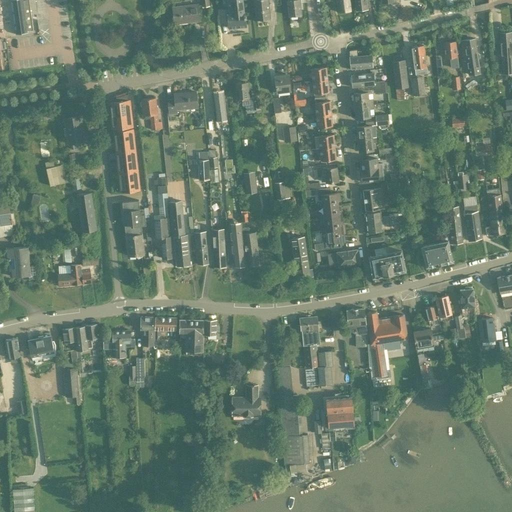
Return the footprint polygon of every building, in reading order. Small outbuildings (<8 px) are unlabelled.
[(11,0),(11,2),(11,5),(12,5),(12,7),(12,8),(12,11),(13,11),(13,13),(12,14),(13,17),(14,17),(14,19),(13,20),(14,23),(15,25),(14,26),(15,29),(16,34),(15,34),(28,33),(28,32),(27,32),(27,31),(33,30),(28,0),(11,0)] [(243,13),(241,0),(226,0),(229,15),(226,15),(228,29),(245,27),(244,13),(243,13)] [(268,1),(274,0),(255,0),(254,0),(256,20),(270,19),(268,1)] [(288,0),(288,1),(287,1),(289,17),(301,15),(299,0),(296,0),(294,0),(288,0)] [(336,0),(338,13),(350,12),(348,0),(336,0)] [(354,0),(356,11),(367,10),(366,0),(354,0)] [(174,24),(199,21),(198,5),(172,8),(174,24)] [(499,34),(501,67),(502,67),(502,73),(511,72),(511,51),(511,33),(499,34)] [(468,75),(480,74),(475,40),(461,42),(463,60),(466,59),(468,75)] [(451,68),(458,68),(455,43),(443,44),(445,59),(450,58),(451,68)] [(414,70),(426,68),(423,47),(411,48),(414,70)] [(357,57),(356,51),(349,51),(351,70),(372,68),(371,56),(357,57)] [(392,63),(396,89),(395,89),(397,100),(404,99),(403,88),(408,88),(404,61),(392,63)] [(309,78),(312,77),(313,82),(327,80),(326,68),(311,69),(312,72),(308,73),(309,78)] [(372,85),(372,87),(384,86),(384,82),(374,83),(373,73),(351,76),(353,88),(372,85)] [(277,93),(290,92),(287,75),(275,77),(277,93)] [(410,77),(412,95),(425,94),(423,76),(410,77)] [(452,77),(453,90),(460,89),(459,76),(452,77)] [(468,90),(477,84),(474,79),(465,85),(468,90)] [(310,93),(314,92),(314,95),(329,93),(327,80),(313,82),(313,85),(309,86),(310,93)] [(242,106),(246,106),(247,113),(261,112),(260,98),(255,98),(249,99),(248,83),(235,84),(237,100),(242,99),(242,106)] [(176,111),(197,108),(196,92),(174,95),(175,100),(168,101),(169,115),(176,114),(176,111)] [(353,94),(354,106),(372,104),(371,93),(367,93),(353,94)] [(116,101),(109,102),(111,116),(130,113),(129,100),(127,100),(126,95),(116,98),(116,101)] [(162,121),(159,122),(156,98),(142,100),(144,116),(149,116),(151,135),(163,134),(162,121)] [(275,114),(281,113),(279,98),(273,99),(275,114)] [(315,103),(316,115),(331,113),(329,101),(315,103)] [(370,117),(373,117),(372,104),(354,106),(355,118),(370,117)] [(130,113),(111,116),(112,129),(132,127),(130,113)] [(332,126),(331,113),(316,115),(317,128),(332,126)] [(82,142),(85,141),(82,116),(65,119),(67,128),(65,128),(66,136),(68,136),(69,144),(74,143),(75,150),(83,148),(82,142)] [(452,127),(464,126),(463,118),(451,119),(452,127)] [(297,140),(295,126),(282,128),(284,142),(297,140)] [(357,127),(358,139),(376,138),(376,132),(371,132),(371,126),(357,127)] [(132,129),(114,131),(115,141),(134,139),(132,129)] [(318,137),(320,149),(334,147),(333,135),(318,137)] [(373,150),(372,142),(377,142),(376,138),(358,139),(359,152),(373,150)] [(134,139),(115,141),(116,151),(135,149),(134,139)] [(336,160),(334,147),(320,149),(321,162),(336,160)] [(135,149),(116,151),(117,161),(136,159),(135,149)] [(136,159),(117,161),(118,172),(137,170),(136,159)] [(379,180),(384,179),(383,168),(382,163),(377,163),(377,159),(361,160),(362,170),(361,170),(362,182),(379,181),(379,180)] [(199,180),(208,180),(207,160),(198,161),(199,180)] [(325,177),(326,183),(338,182),(336,168),(324,169),(324,170),(314,171),(315,178),(325,177)] [(137,170),(118,172),(119,182),(138,180),(137,170)] [(245,193),(256,191),(253,170),(242,171),(245,193)] [(468,187),(467,174),(457,175),(459,188),(468,187)] [(303,176),(304,185),(305,191),(317,190),(320,189),(319,182),(308,183),(307,176),(303,176)] [(138,180),(119,182),(120,192),(140,190),(138,180)] [(274,182),(277,199),(290,198),(287,180),(274,182)] [(388,192),(400,191),(399,182),(387,183),(388,192)] [(169,206),(167,192),(167,185),(158,186),(159,193),(157,193),(159,208),(169,206)] [(322,200),(323,207),(341,205),(339,193),(331,194),(330,188),(320,189),(317,190),(318,200),(322,200)] [(365,211),(378,209),(377,198),(383,197),(382,188),(376,188),(376,189),(363,190),(365,211)] [(492,235),(505,233),(499,188),(486,190),(488,201),(489,207),(491,226),(485,227),(487,235),(492,234),(492,235)] [(77,195),(80,213),(95,211),(92,193),(77,195)] [(122,202),(123,213),(140,211),(138,200),(122,202)] [(173,237),(175,237),(178,267),(190,265),(187,236),(185,236),(182,202),(169,203),(173,237)] [(468,240),(481,239),(477,212),(477,204),(464,206),(465,213),(468,240)] [(320,215),(320,219),(342,217),(341,205),(323,207),(324,214),(320,215)] [(447,236),(447,241),(422,246),(427,268),(436,265),(436,266),(442,265),(442,264),(453,262),(449,244),(463,242),(458,206),(447,208),(451,235),(447,236)] [(95,211),(80,213),(83,232),(98,230),(95,211)] [(123,213),(124,224),(141,222),(140,211),(123,213)] [(365,213),(366,223),(398,219),(397,213),(389,214),(389,216),(382,217),(382,218),(380,218),(379,211),(365,213)] [(155,239),(161,238),(163,258),(173,257),(171,236),(168,236),(166,217),(153,218),(155,239)] [(325,224),(325,231),(344,229),(345,229),(345,227),(343,227),(342,217),(320,219),(321,224),(325,224)] [(399,225),(398,219),(366,223),(367,233),(382,231),(381,225),(383,224),(383,226),(390,225),(390,226),(399,225)] [(124,224),(126,234),(142,233),(141,222),(124,224)] [(234,267),(243,266),(245,266),(241,228),(230,229),(234,267)] [(214,267),(215,267),(225,267),(223,229),(212,230),(214,267)] [(322,231),(324,250),(337,248),(336,242),(345,241),(344,229),(322,231)] [(198,264),(208,263),(206,232),(195,232),(198,264)] [(126,234),(127,245),(143,243),(142,233),(126,234)] [(244,234),(246,250),(248,266),(260,264),(256,233),(244,234)] [(291,240),(295,264),(307,262),(304,238),(291,240)] [(127,245),(128,256),(144,254),(143,243),(127,245)] [(28,279),(36,278),(35,265),(30,266),(28,246),(6,248),(9,273),(12,273),(13,277),(28,275),(28,279)] [(337,252),(339,266),(359,264),(358,249),(337,252)] [(369,257),(372,272),(371,272),(371,274),(372,273),(373,278),(383,277),(383,278),(394,276),(394,275),(406,272),(402,251),(369,257)] [(98,257),(82,259),(83,266),(98,265),(98,257)] [(295,264),(298,280),(310,279),(307,262),(295,264)] [(59,286),(83,284),(81,264),(71,265),(72,273),(58,274),(59,286)] [(83,284),(92,284),(91,268),(82,269),(83,284)] [(511,274),(497,277),(500,292),(501,292),(504,309),(511,308),(511,274)] [(467,306),(475,306),(473,289),(472,289),(471,286),(465,287),(465,289),(460,290),(462,313),(468,313),(467,306)] [(447,295),(436,298),(440,316),(451,313),(447,295)] [(430,325),(439,323),(435,304),(425,307),(428,320),(429,319),(430,325)] [(355,323),(357,333),(355,334),(356,347),(367,346),(366,333),(365,321),(364,315),(365,315),(365,314),(364,314),(363,308),(346,310),(348,323),(355,323)] [(387,375),(383,351),(401,348),(399,339),(407,338),(403,315),(378,319),(377,312),(366,314),(370,344),(367,344),(369,367),(373,366),(374,377),(387,375)] [(450,329),(451,337),(458,336),(458,338),(466,337),(464,327),(463,327),(461,315),(454,316),(456,328),(450,329)] [(153,337),(154,337),(154,331),(153,331),(153,328),(154,328),(155,316),(141,316),(140,328),(142,328),(142,344),(153,345),(153,337)] [(155,316),(154,328),(175,329),(176,317),(155,316)] [(291,346),(303,345),(301,330),(317,328),(316,316),(299,318),(300,325),(289,326),(291,346)] [(202,350),(202,318),(180,318),(180,331),(185,331),(185,350),(202,350)] [(216,332),(216,325),(216,318),(204,318),(204,332),(216,332)] [(481,341),(495,339),(492,318),(479,319),(481,341)] [(75,327),(77,348),(86,346),(85,339),(99,337),(98,334),(99,334),(99,332),(98,332),(97,324),(75,327)] [(77,348),(75,327),(63,329),(65,342),(66,342),(67,351),(77,349),(77,348)] [(319,343),(317,328),(301,330),(303,345),(305,367),(317,366),(315,344),(319,343)] [(423,346),(432,345),(434,345),(431,328),(414,331),(417,347),(416,347),(419,365),(426,364),(423,346)] [(103,337),(103,347),(113,346),(114,356),(126,355),(125,345),(135,345),(134,337),(130,337),(129,329),(112,330),(113,336),(103,337)] [(54,350),(51,335),(28,340),(31,355),(54,350)] [(21,356),(18,338),(6,340),(10,358),(21,356)] [(330,366),(331,366),(330,351),(318,352),(319,367),(317,367),(319,385),(331,384),(330,366)] [(136,358),(136,387),(143,387),(143,381),(144,381),(144,376),(145,376),(144,358),(136,358)] [(292,390),(291,390),(290,366),(278,367),(280,391),(284,464),(310,463),(307,434),(298,434),(296,395),(293,395),(292,390)] [(66,397),(72,396),(73,404),(80,404),(80,396),(77,368),(63,369),(66,397)] [(305,369),(306,386),(318,385),(317,368),(305,369)] [(258,415),(258,397),(256,397),(256,385),(245,385),(245,397),(231,397),(231,415),(258,415)] [(325,398),(326,412),(352,410),(351,396),(325,398)] [(25,400),(16,401),(18,414),(27,413),(25,400)] [(353,425),(352,410),(326,412),(327,427),(353,425)] [(277,419),(267,419),(267,429),(277,429),(277,419)] [(14,511),(30,511),(34,511),(34,496),(14,497),(14,511)]
